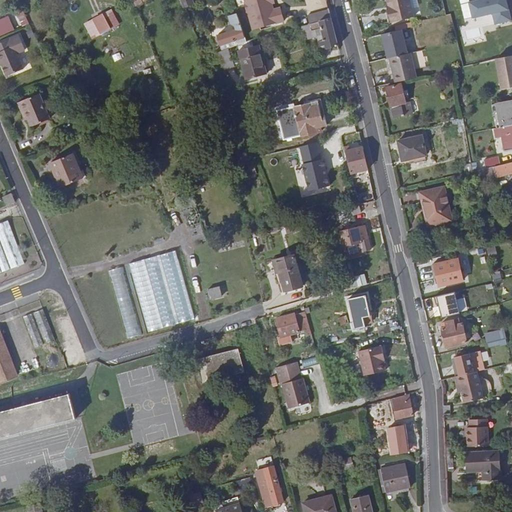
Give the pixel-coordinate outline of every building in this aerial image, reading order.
[(272,0),(246,0),(255,29),(286,20),(282,8),(275,10),(272,0)] [(413,0),(388,0),(390,5),(391,10),(390,11),(392,21),(418,15),(413,0)] [(506,0),(475,0),(469,1),(473,18),(493,13),(495,24),(511,20),(506,0)] [(319,21),(330,18),(329,10),(308,16),(310,24),(316,22),(319,21)] [(17,14),(21,26),(28,24),(24,11),(17,14)] [(236,40),(238,45),(249,42),(242,23),(239,12),(229,15),(232,22),(236,24),(237,28),(218,35),(222,45),(236,40)] [(103,13),(95,17),(102,32),(110,28),(103,13)] [(325,49),(338,46),(330,18),(319,21),(321,30),(323,37),(320,38),(321,40),(318,41),(319,47),(324,45),(325,49)] [(0,26),(0,36),(9,32),(4,21),(1,22),(3,25),(0,26)] [(310,24),(309,24),(311,32),(318,31),(316,22),(310,24)] [(403,29),(381,34),(387,58),(389,58),(409,53),(403,29)] [(19,34),(0,42),(0,56),(8,76),(24,69),(17,53),(25,49),(19,34)] [(258,45),(239,51),(247,80),(266,74),(258,45)] [(228,49),(218,52),(225,70),(234,67),(228,49)] [(423,51),(413,52),(415,68),(425,67),(423,51)] [(409,53),(389,58),(394,82),(416,77),(410,53),(409,53)] [(511,56),(497,58),(502,89),(511,87),(511,56)] [(86,65),(76,71),(85,88),(97,83),(94,77),(93,78),(86,65)] [(402,84),(385,88),(389,106),(392,105),(393,108),(391,108),(394,118),(413,113),(410,101),(406,102),(404,95),(408,94),(407,91),(404,91),(402,84)] [(41,93),(20,101),(24,113),(27,111),(33,126),(51,118),(41,93)] [(307,103),(294,107),(301,136),(321,131),(320,127),(326,125),(320,98),(307,102),(307,103)] [(500,126),(511,123),(511,99),(496,102),(500,126)] [(110,124),(104,110),(96,113),(102,128),(110,124)] [(387,119),(381,120),(385,136),(391,135),(387,119)] [(511,123),(500,126),(504,150),(511,148),(511,123)] [(426,154),(422,136),(398,141),(402,162),(414,159),(413,157),(426,154)] [(351,173),(368,169),(362,146),(346,150),(351,173)] [(73,154),(51,162),(56,174),(58,173),(63,186),(83,179),(73,154)] [(486,168),(501,165),(499,156),(484,160),(486,168)] [(324,158),(302,164),(310,192),(332,186),(324,158)] [(486,168),(481,170),(483,178),(496,175),(497,177),(511,172),(511,162),(501,165),(486,168)] [(420,192),(422,202),(425,202),(431,226),(444,222),(441,212),(450,210),(444,187),(420,192)] [(16,202),(12,193),(4,196),(8,205),(16,202)] [(192,197),(179,201),(193,242),(205,238),(192,197)] [(425,202),(422,202),(428,226),(431,226),(425,202)] [(452,221),(450,210),(441,212),(444,222),(452,221)] [(286,233),(303,228),(301,221),(284,225),(286,233)] [(11,222),(0,225),(0,274),(27,265),(11,222)] [(364,252),(369,251),(364,226),(340,232),(344,249),(362,244),(364,252)] [(364,226),(369,251),(372,250),(366,226),(364,226)] [(164,259),(170,257),(169,251),(161,252),(164,259)] [(140,266),(161,260),(164,259),(161,252),(137,258),(140,266)] [(296,254),(275,260),(278,270),(281,269),(286,290),(304,286),(296,254)] [(161,260),(177,320),(185,318),(170,257),(164,259),(161,260)] [(122,261),(124,271),(137,267),(140,266),(137,258),(122,261)] [(137,267),(151,326),(177,320),(161,260),(140,266),(137,267)] [(461,281),(456,260),(432,265),(436,286),(461,281)] [(122,267),(110,270),(118,304),(130,302),(122,267)] [(138,329),(151,326),(137,267),(124,271),(138,329)] [(364,274),(355,277),(358,287),(367,284),(364,274)] [(219,286),(209,289),(212,299),(221,297),(219,286)] [(437,297),(441,317),(459,313),(454,293),(437,297)] [(367,295),(348,299),(350,308),(348,308),(349,311),(351,310),(355,330),(365,328),(365,325),(372,323),(367,295)] [(45,307),(25,314),(36,345),(56,339),(45,307)] [(307,330),(302,314),(295,316),(295,315),(277,320),(282,337),(278,338),(280,346),(292,342),(290,335),(299,333),(299,332),(307,330)] [(443,328),(448,347),(472,341),(469,328),(467,328),(465,322),(460,324),(458,318),(443,322),(444,328),(443,328)] [(378,327),(380,335),(392,332),(390,324),(378,327)] [(1,328),(0,327),(0,380),(17,374),(1,328)] [(486,334),(488,343),(501,339),(499,331),(486,334)] [(237,342),(195,354),(201,376),(243,364),(237,342)] [(385,371),(382,361),(381,357),(384,356),(382,345),(358,351),(364,376),(385,371)] [(449,369),(451,378),(472,373),(479,371),(476,359),(471,360),(470,354),(456,358),(458,367),(449,369)] [(447,360),(449,369),(458,367),(456,358),(447,360)] [(300,370),(283,375),(287,392),(286,392),(292,417),(313,411),(306,386),(305,387),(300,370)] [(472,373),(451,378),(453,387),(457,386),(458,392),(461,403),(479,399),(472,373)] [(0,438),(76,418),(69,394),(0,411),(0,438)] [(405,395),(393,399),(397,419),(413,416),(410,400),(406,400),(405,395)] [(378,406),(364,409),(369,432),(386,429),(384,419),(380,419),(378,406)] [(466,429),(467,447),(488,446),(486,419),(469,421),(469,429),(466,429)] [(398,427),(389,429),(391,440),(399,439),(398,427)] [(485,471),(485,474),(489,474),(490,481),(501,480),(499,452),(487,453),(477,453),(464,454),(465,472),(485,471)] [(387,493),(411,488),(406,465),(382,470),(387,493)] [(283,501),(275,470),(274,466),(263,469),(267,481),(259,483),(266,506),(283,501)] [(251,484),(249,478),(233,483),(234,488),(251,484)] [(351,498),(354,511),(372,511),(368,494),(351,498)] [(335,511),(332,496),(303,503),(305,511),(335,511)] [(42,511),(41,502),(29,505),(30,511),(42,511)]
